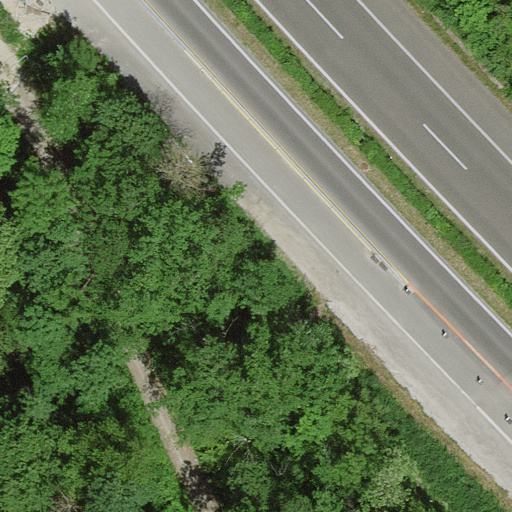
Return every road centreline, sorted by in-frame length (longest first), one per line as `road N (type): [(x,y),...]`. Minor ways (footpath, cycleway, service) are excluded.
road 1 (motorway): [(145,0),(511,387)]
road 2 (track): [(0,47),(213,511)]
road 3 (motorway): [(511,215),(309,0)]
